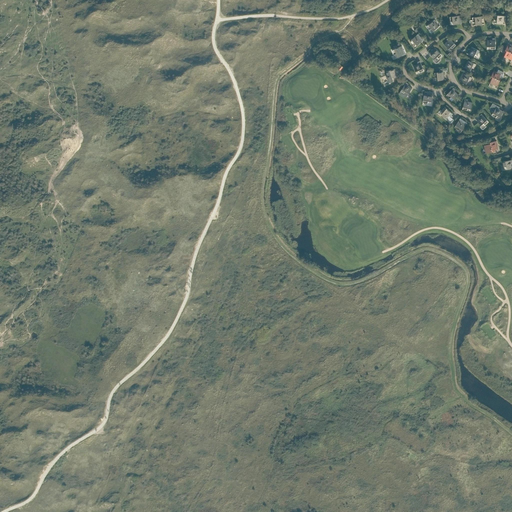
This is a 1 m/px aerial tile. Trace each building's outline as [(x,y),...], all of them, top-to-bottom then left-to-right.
[(460,15),(450,17),(450,22),(453,22),(453,25),(460,24),(462,23),(461,19),(460,19),(460,18),(461,18),(460,15)] [(495,15),(495,20),(497,20),(497,23),(503,24),(504,19),(505,19),(506,16),(495,15)] [(483,16),(472,17),(473,23),(475,22),(476,25),(482,24),(481,19),(483,19),(483,16)] [(435,19),(427,26),(430,30),(432,29),(434,31),(439,27),(435,23),(436,21),(435,19)] [(418,34),(410,41),(413,45),(415,43),(417,46),(422,41),(418,37),(420,36),(418,34)] [(448,41),(444,44),(449,49),(451,47),(452,49),(456,45),(448,37),(447,39),(448,41)] [(491,38),(487,38),(487,40),(487,47),(490,47),(490,49),(495,49),(495,38),(493,38),(493,39),(491,39),(491,38)] [(402,46),(392,50),(394,55),(396,54),(397,57),(404,54),(401,49),(403,48),(402,46)] [(471,47),(468,54),(474,57),(475,54),(477,55),(479,51),(471,47)] [(435,48),(429,53),(435,59),(437,57),(439,59),(442,55),(435,48)] [(468,60),(465,68),(471,70),(472,68),(474,69),(476,64),(468,60)] [(418,64),(413,66),(416,72),(418,71),(419,73),(424,71),(420,61),(417,62),(418,64)] [(397,68),(387,71),(389,76),(387,77),(389,83),(393,81),(392,78),(398,76),(396,71),(398,70),(397,68)] [(440,72),(434,73),(435,78),(437,78),(438,81),(444,80),(444,74),(445,74),(445,71),(447,71),(447,68),(439,69),(440,72)] [(494,70),(491,76),(500,80),(501,78),(499,77),(501,74),(503,75),(504,72),(498,70),(497,72),(494,70)] [(464,74),(460,81),(466,84),(468,81),(470,82),(472,77),(464,74)] [(491,76),(490,79),(492,79),(490,83),(497,86),(500,80),(491,76)] [(401,91),(399,94),(404,97),(407,96),(409,94),(412,88),(408,85),(408,84),(406,82),(401,91)] [(454,88),(446,95),(450,99),(451,97),(453,99),(458,95),(454,91),(456,89),(454,88)] [(425,92),(423,102),(428,103),(428,101),(431,102),(432,95),(427,94),(427,92),(425,92)] [(465,99),(462,109),(467,110),(468,108),(471,109),(472,102),(467,101),(468,99),(465,99)] [(493,103),(491,107),(495,110),(492,115),(496,117),(497,115),(500,117),(503,111),(499,109),(499,107),(497,106),(493,103)] [(443,112),(441,115),(446,119),(450,115),(451,116),(453,114),(445,107),(441,111),(443,112)] [(481,117),(477,121),(481,125),(483,123),(485,125),(489,122),(481,114),(479,116),(481,117)] [(460,118),(454,127),(459,130),(460,128),(462,130),(466,124),(461,121),(462,120),(460,118)] [(496,141),(490,142),(492,152),(495,151),(494,150),(498,149),(496,141)] [(492,152),(490,142),(487,143),(488,144),(484,145),(486,153),(492,152)] [(511,160),(503,162),(504,167),(506,166),(507,169),(511,168),(511,159),(511,160)]
